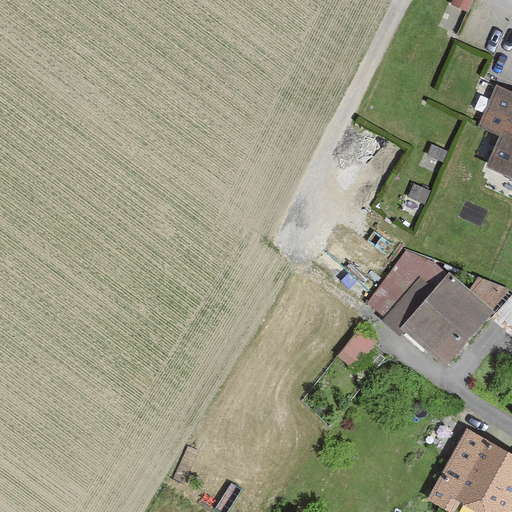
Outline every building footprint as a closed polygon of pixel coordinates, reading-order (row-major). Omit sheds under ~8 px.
[(511,98),(494,91),(475,133),(499,144),(486,174),(511,185),(511,98)] [(492,314),(447,276),(398,334),(443,371),(492,314)] [(498,316),(511,323),(511,294),(510,293),(498,316)] [(358,334),(336,361),(354,376),(376,349),(358,334)] [(508,511),(511,506),(511,461),(466,436),(432,496),(460,511),(508,511)]
